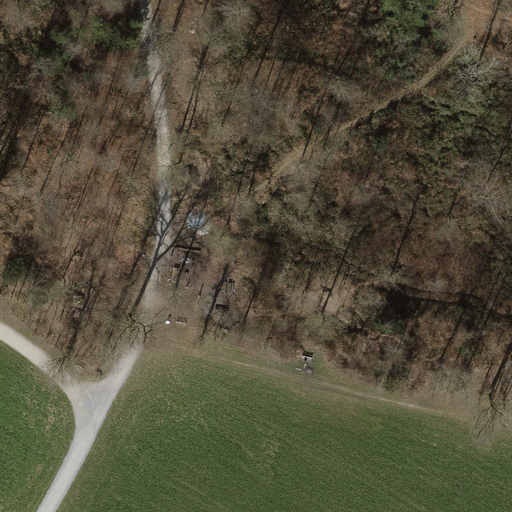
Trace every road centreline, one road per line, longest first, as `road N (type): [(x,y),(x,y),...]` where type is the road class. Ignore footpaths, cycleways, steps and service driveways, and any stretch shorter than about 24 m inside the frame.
road 1 (track): [(511,362),(475,388),(443,427),(136,349)]
road 2 (track): [(136,349),(166,219),(161,94),(146,0)]
road 3 (track): [(46,511),(92,413),(136,349)]
road 4 (track): [(92,413),(62,374),(0,331)]
